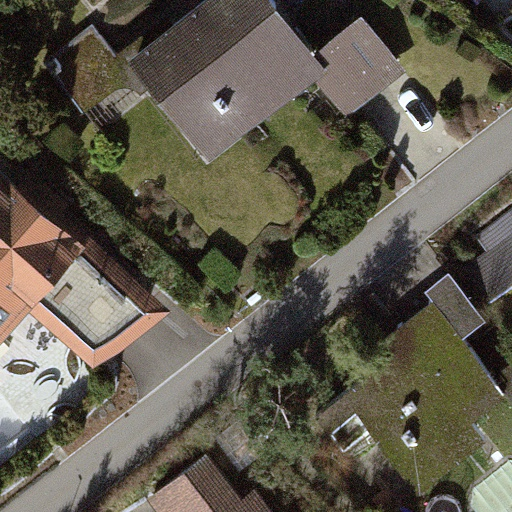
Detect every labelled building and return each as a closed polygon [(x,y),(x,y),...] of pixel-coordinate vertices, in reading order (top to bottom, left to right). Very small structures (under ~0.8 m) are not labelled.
[(284,0),(208,0),(134,57),(214,161),(319,81),(347,118),(411,69),(370,16),(325,52),(284,0)] [(179,303),(2,174),(0,175),(0,354),(36,312),(98,370),(179,303)] [(511,238),(474,268),(493,292),(511,277),(511,238)] [(335,429),(362,408),(418,482),(484,431),(470,413),(508,384),(511,389),(511,320),(510,318),(495,331),(449,271),(426,289),(435,299),(388,336),(403,355),(325,416),(335,429)] [(278,511),(226,446),(151,500),(161,511),(278,511)]
